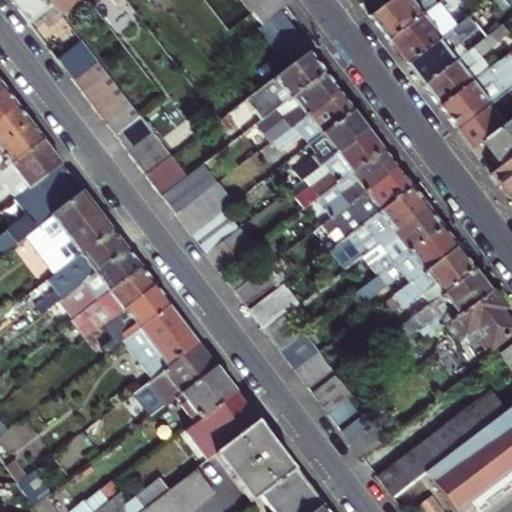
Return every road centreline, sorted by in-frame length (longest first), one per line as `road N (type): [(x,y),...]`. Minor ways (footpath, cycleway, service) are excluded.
road 1 (residential): [(0,35),(369,511)]
road 2 (residential): [(320,0),(511,250)]
